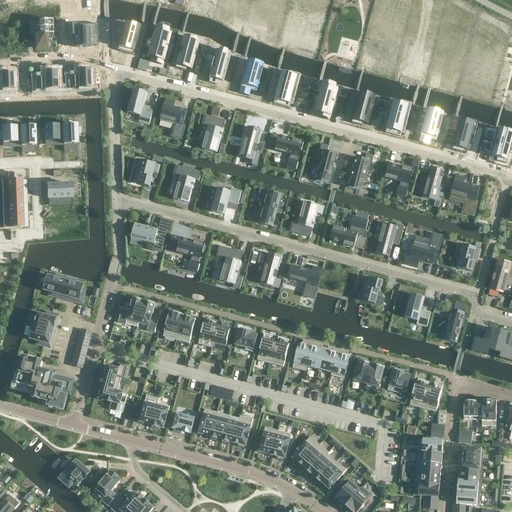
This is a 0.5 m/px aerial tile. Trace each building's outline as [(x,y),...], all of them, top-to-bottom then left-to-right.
[(228,25),(238,25),(238,15),(228,15),(228,25)] [(38,35),(34,35),(34,49),(48,49),(48,36),(52,36),(52,22),(38,22),(38,35)] [(118,27),(115,37),(121,39),(118,51),(134,55),(141,27),(126,23),(124,29),(118,27)] [(97,24),(64,26),(65,37),(73,37),(73,48),(98,47),(97,24)] [(156,30),(148,58),(149,58),(150,57),(152,58),(151,63),(163,66),(172,34),(171,34),(170,35),(169,34),(170,30),(169,29),(168,30),(158,28),(158,27),(157,26),(156,30)] [(184,37),(176,68),(185,71),(186,68),(192,69),(199,41),(184,37)] [(316,60),(323,61),(324,46),(317,45),(316,60)] [(352,59),(359,62),(362,50),(354,48),(352,59)] [(212,72),(209,83),(215,85),(217,80),(224,82),(230,57),(230,56),(230,53),(218,50),(217,53),(215,57),(213,57),(209,71),(212,72)] [(248,61),(239,94),(249,96),(251,91),(256,92),(264,65),(248,61)] [(59,92),(58,72),(44,72),(44,79),(31,80),(31,88),(37,87),(37,93),(59,92)] [(91,92),(91,73),(81,74),(81,81),(68,81),(68,92),(91,92)] [(282,73),(274,104),(289,108),(290,105),(293,105),(300,76),(290,73),(290,75),(282,73)] [(14,76),(0,76),(0,92),(20,92),(20,84),(14,84),(14,76)] [(322,85),(315,112),(316,112),(316,111),(318,112),(317,116),(330,119),(331,116),(338,89),(337,89),(337,90),(335,90),(336,85),(335,85),(335,86),(324,83),(325,82),(323,82),(322,85)] [(454,87),(444,87),(444,95),(454,96),(454,87)] [(138,123),(149,126),(153,109),(144,107),(147,94),(134,90),(127,113),(140,117),(138,123)] [(360,94),(352,124),(361,126),(362,123),(368,124),(375,98),(360,94)] [(174,108),(175,102),(165,99),(160,120),(176,124),(172,137),(182,140),(186,125),(184,125),(187,111),(174,108)] [(394,102),(385,133),(400,137),(401,134),(404,134),(411,107),(394,102)] [(428,109),(419,143),(429,145),(430,140),(436,141),(444,113),(428,109)] [(217,153),(225,121),(206,116),(203,126),(208,127),(202,150),(217,153)] [(460,120),(451,151),(467,155),(467,151),(470,152),(478,123),(468,120),(467,122),(460,120)] [(76,125),(63,126),(63,141),(63,145),(68,145),(68,147),(76,147),(77,146),(76,137),(80,137),(80,128),(76,128),(76,125)] [(63,126),(44,126),(44,142),(63,141),(63,126)] [(21,127),(2,128),(2,144),(21,143),(21,127)] [(34,127),(21,127),(21,143),(21,147),(26,147),(26,148),(34,148),(35,148),(34,139),(38,139),(38,130),(34,130),(34,127)] [(255,153),(261,131),(248,127),(239,158),(250,161),(249,165),(257,167),(260,154),(255,153)] [(151,131),(145,129),(142,137),(148,139),(151,131)] [(511,132),(499,129),(492,157),(497,158),(497,162),(506,164),(511,141),(511,132)] [(283,137),(272,134),(270,141),(268,149),(291,155),(290,159),(289,159),(286,169),(296,172),(298,161),(297,161),(298,157),(299,157),(303,143),(283,137)] [(328,185),(336,154),(328,152),(329,146),(321,144),(318,157),(321,158),(315,182),(328,185)] [(356,158),(348,188),(361,192),(366,170),(370,171),(372,163),(374,156),(366,154),(365,160),(356,158)] [(139,170),(135,184),(150,188),(152,179),(151,178),(152,176),(152,173),(157,174),(160,166),(137,160),(134,168),(139,170)] [(413,170),(389,164),(385,178),(401,183),(400,187),(399,186),(396,197),(406,199),(408,189),(407,189),(408,185),(409,185),(413,170)] [(176,166),(173,176),(180,177),(174,200),(188,204),(194,181),(199,182),(201,173),(176,166)] [(444,171),(431,168),(422,198),(440,203),(441,203),(443,194),(442,194),(438,193),(444,171)] [(464,184),(465,178),(455,176),(449,200),(465,204),(462,213),(475,216),(478,202),(476,201),(480,188),(464,184)] [(20,181),(1,181),(1,193),(21,193),(20,181)] [(72,185),(46,186),(46,200),(63,199),(63,207),(71,207),(71,198),(72,198),(72,185)] [(334,188),(332,188),(327,205),(329,206),(331,206),(336,189),(334,188)] [(230,192),(217,189),(211,212),(225,216),(228,203),(238,205),(242,192),(231,189),(230,192)] [(279,202),(281,195),(261,190),(258,201),(265,203),(259,224),(272,228),(276,213),(281,215),(284,203),(279,202)] [(21,193),(1,193),(2,205),(22,205),(21,193)] [(316,214),(322,215),(324,208),(304,202),(298,225),(293,223),(290,233),(308,238),(310,238),(312,229),(316,214)] [(22,205),(2,205),(2,217),(22,217),(22,205)] [(22,217),(2,217),(3,229),(22,229),(22,217)] [(359,230),(366,231),(368,221),(353,217),(350,227),(351,227),(350,231),(333,227),(329,242),(334,243),(354,248),(359,230)] [(135,224),(131,239),(129,246),(144,250),(146,243),(153,245),(152,250),(162,253),(167,233),(158,231),(158,230),(135,224)] [(376,255),(389,258),(392,244),(399,246),(404,226),(397,224),(396,227),(384,224),(376,255)] [(406,257),(404,265),(417,269),(419,261),(433,265),(437,252),(439,252),(443,238),(433,235),(431,243),(429,243),(429,245),(430,245),(429,248),(414,244),(410,258),(406,257)] [(172,236),(168,251),(192,257),(191,261),(190,261),(187,271),(197,274),(200,263),(199,263),(200,259),(201,259),(204,245),(184,239),(172,236)] [(479,258),(481,250),(458,244),(455,253),(460,254),(456,269),(471,273),(473,263),(472,263),(474,257),(479,258)] [(219,247),(216,257),(226,259),(224,266),(220,282),(233,285),(232,288),(240,290),(243,277),(237,276),(241,262),(240,262),(243,253),(219,247)] [(268,254),(260,285),(279,289),(281,280),(276,279),(282,257),(268,254)] [(511,263),(498,260),(488,296),(497,298),(499,293),(503,294),(511,263)] [(302,297),(314,300),(322,269),(313,267),(312,272),(291,266),(287,279),(306,284),(302,297)] [(62,296),(66,279),(55,276),(54,278),(48,276),(44,291),(49,293),(48,297),(56,299),(58,295),(62,296)] [(357,300),(382,307),(384,299),(378,297),(379,292),(380,292),(383,282),(368,278),(364,293),(359,292),(357,300)] [(77,282),(66,279),(62,296),(79,301),(83,286),(77,284),(77,282)] [(421,311),(424,299),(411,295),(404,318),(417,322),(416,325),(427,328),(431,314),(421,311)] [(138,324),(144,301),(143,301),(144,299),(134,297),(134,299),(132,299),(128,312),(121,311),(118,324),(126,326),(126,324),(137,327),(138,324)] [(149,303),(144,301),(138,324),(148,327),(147,331),(156,334),(159,321),(152,319),(157,303),(150,301),(149,303)] [(457,344),(465,314),(463,313),(465,305),(455,303),(453,311),(452,310),(446,331),(443,331),(440,340),(457,344)] [(37,314),(33,327),(53,332),(56,319),(51,318),(53,314),(44,311),(43,316),(37,314)] [(176,341),(183,316),(182,315),(182,313),(172,311),(171,313),(170,312),(163,337),(176,341)] [(189,344),(194,325),(195,325),(196,318),(188,316),(188,318),(183,317),(183,316),(176,341),(189,344)] [(214,344),(219,324),(217,324),(217,322),(207,319),(206,321),(205,321),(198,345),(212,349),(213,344),(214,344)] [(221,325),(219,324),(214,344),(226,347),(231,328),(229,327),(230,325),(222,323),(221,325)] [(49,345),(53,332),(33,327),(30,340),(37,342),(35,346),(43,348),(44,344),(49,345)] [(82,369),(92,332),(81,329),(71,366),(82,369)] [(245,351),(253,353),(257,335),(252,334),(250,333),(251,331),(241,329),(241,331),(239,330),(235,346),(246,349),(245,351)] [(472,350),(472,351),(473,351),(480,353),(482,354),(487,355),(488,355),(488,354),(489,351),(495,352),(501,332),(488,329),(486,336),(477,334),(476,339),(475,339),(475,340),(473,345),(473,346),(472,350)] [(511,335),(501,332),(495,352),(501,354),(501,358),(500,359),(501,359),(507,360),(508,361),(511,361),(511,343),(511,338),(511,335)] [(270,364),(277,340),(272,338),(272,336),(264,334),(262,341),(257,361),(270,364)] [(278,340),(277,340),(270,364),(283,368),(290,343),(288,343),(289,341),(278,338),(278,340)] [(307,368),(314,344),(303,341),(302,345),(299,345),(292,369),(306,372),(307,368)] [(319,371),(325,349),(322,348),(323,346),(314,344),(307,368),(319,371)] [(331,374),(337,350),(328,347),(328,350),(325,349),(319,371),(331,374)] [(464,350),(459,349),(453,371),(456,371),(458,372),(464,350)] [(348,353),(337,350),(331,374),(331,376),(344,380),(350,358),(347,357),(348,353)] [(70,395),(74,380),(53,375),(53,374),(40,370),(42,363),(24,358),(17,385),(34,389),(32,398),(59,405),(62,393),(70,395)] [(366,385),(371,365),(370,364),(370,362),(360,360),(360,362),(358,362),(353,381),(366,385)] [(106,365),(101,386),(118,391),(121,379),(124,380),(127,366),(119,364),(117,368),(106,365)] [(378,367),(371,365),(366,385),(379,388),(385,366),(378,364),(378,367)] [(405,373),(395,370),(394,372),(393,371),(387,391),(399,394),(399,392),(406,394),(411,376),(404,375),(405,373)] [(423,410),(429,385),(428,385),(429,383),(418,380),(418,382),(416,382),(410,406),(423,410)] [(434,386),(429,385),(423,410),(436,413),(440,398),(441,393),(443,387),(435,384),(434,386)] [(101,386),(97,400),(112,404),(110,410),(122,413),(125,406),(120,405),(123,393),(118,392),(118,391),(101,386)] [(150,426),(158,399),(145,396),(138,423),(150,426)] [(158,404),(159,400),(158,399),(150,426),(150,428),(157,430),(158,428),(159,428),(163,429),(169,407),(158,404)] [(481,421),(482,403),(476,402),(476,400),(465,400),(465,402),(464,402),(463,420),(481,421)] [(482,403),(481,421),(481,427),(495,427),(496,407),(497,400),(488,400),(488,402),(482,402),(482,403)] [(210,438),(216,413),(205,410),(198,434),(210,438)] [(222,441),(228,416),(216,413),(210,438),(210,440),(216,442),(217,440),(222,441)] [(187,417),(176,414),(172,430),(174,430),(173,432),(180,434),(180,432),(190,434),(195,417),(188,415),(187,417)] [(234,444),(241,417),(240,417),(239,419),(228,416),(222,441),(221,443),(228,445),(229,443),(234,444)] [(246,447),(253,420),(241,417),(234,444),(238,445),(237,447),(244,449),(245,447),(246,447)] [(445,426),(432,425),(431,438),(444,439),(445,426)] [(272,456),(278,432),(265,428),(259,452),(272,456)] [(472,432),(459,431),(458,444),(471,445),(472,432)] [(291,435),(278,432),(272,456),(277,457),(277,460),(283,461),(284,459),(285,459),(291,435)] [(302,466),(320,445),(310,437),(292,458),(293,459),(291,461),(297,465),(298,463),(302,466)] [(443,442),(418,440),(417,451),(442,453),(443,442)] [(311,475),(329,453),(320,445),(302,466),(306,470),(304,472),(309,476),(311,474),(311,475)] [(484,449),(461,447),(460,459),(483,461),(484,449)] [(441,464),(442,453),(417,451),(416,462),(441,464)] [(320,482),(337,463),(328,455),(329,454),(329,453),(311,475),(315,478),(313,479),(318,484),(320,482)] [(482,472),(483,461),(460,459),(459,470),(482,472)] [(84,481),(91,473),(77,461),(70,468),(69,467),(58,480),(70,490),(74,485),(77,488),(83,481),(84,481)] [(440,476),(441,464),(416,462),(415,474),(440,476)] [(329,490),(346,471),(337,463),(320,482),(329,490)] [(481,484),(482,472),(459,470),(458,482),(481,484)] [(111,472),(95,490),(104,498),(101,501),(108,507),(117,496),(112,492),(121,481),(111,472)] [(439,487),(440,476),(415,474),(414,485),(439,487)] [(346,507),(360,489),(351,481),(336,499),(346,507)] [(480,495),(481,484),(458,482),(457,494),(480,495)] [(438,498),(439,487),(414,485),(413,496),(423,497),(438,498)] [(362,487),(360,489),(346,507),(351,511),(358,511),(372,496),(362,487)] [(120,511),(134,511),(144,501),(135,493),(126,504),(120,499),(111,510),(113,511),(120,511),(121,511),(120,511)] [(479,507),(480,495),(457,494),(456,505),(466,506),(479,507)] [(9,495),(0,505),(0,511),(12,511),(19,504),(9,495)] [(151,511),(154,509),(144,501),(134,511),(151,511)]
